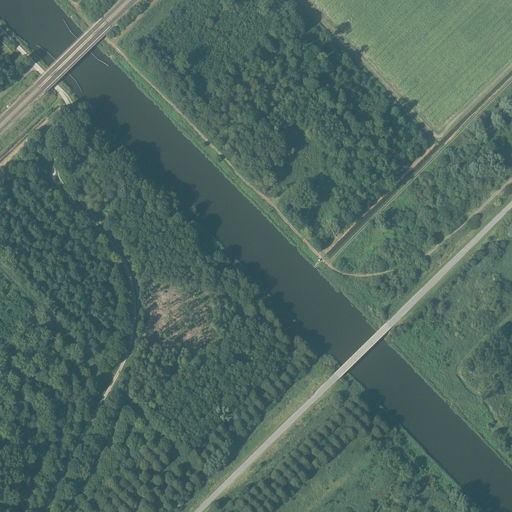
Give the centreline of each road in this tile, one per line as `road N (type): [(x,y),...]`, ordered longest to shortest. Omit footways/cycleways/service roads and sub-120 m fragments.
road 1 (track): [(67,0),(341,275),(407,267),(511,180)]
road 2 (track): [(0,31),(66,102),(52,178),(122,260),(132,296),(126,354),(47,511)]
road 3 (tertiary): [(197,511),(511,205)]
road 4 (track): [(325,264),(511,79)]
